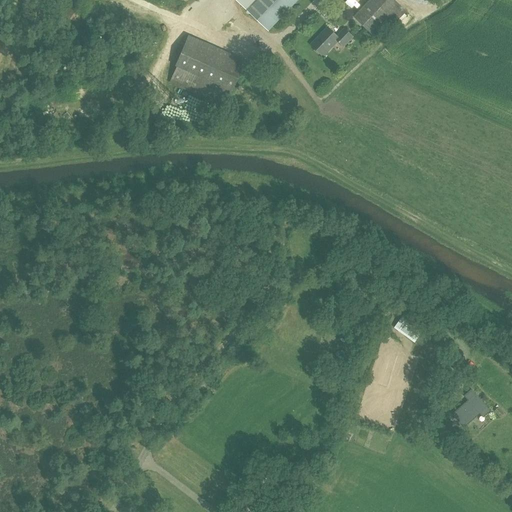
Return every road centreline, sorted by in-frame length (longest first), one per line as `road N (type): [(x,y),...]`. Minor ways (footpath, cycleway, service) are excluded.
road 1 (track): [(511,273),(337,180),(265,156),(181,151),(0,163)]
road 2 (track): [(272,291),(191,383),(153,442)]
road 3 (track): [(272,291),(320,268),(356,267),(400,303)]
